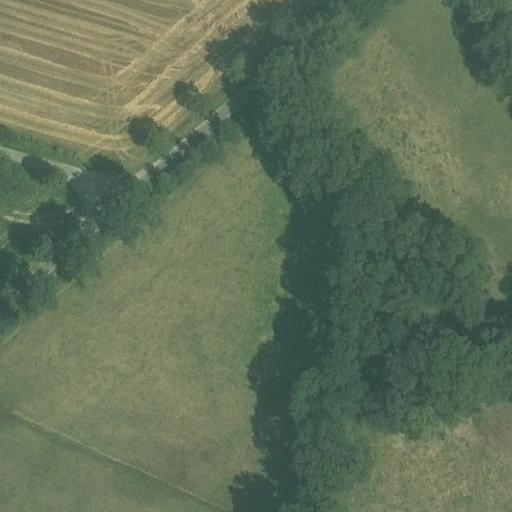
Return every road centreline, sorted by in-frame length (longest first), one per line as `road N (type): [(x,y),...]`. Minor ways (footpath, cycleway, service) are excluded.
road 1 (unclassified): [(357,0),(131,191),(0,315)]
road 2 (track): [(0,152),(131,191)]
